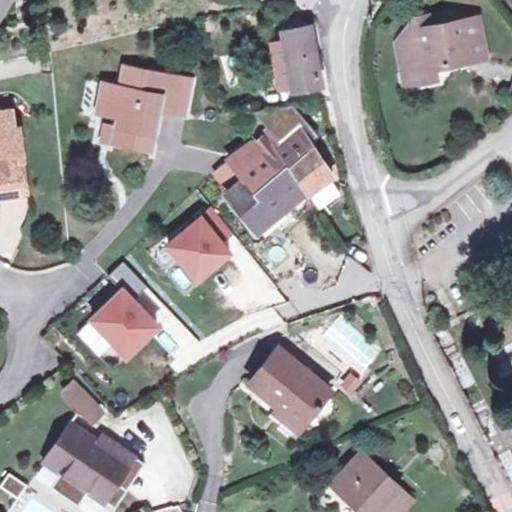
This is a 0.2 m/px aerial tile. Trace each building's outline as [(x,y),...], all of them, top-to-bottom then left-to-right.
[(0,0),(0,15),(8,0),(0,0)] [(300,17),(283,21),(287,40),(290,56),(279,59),(284,84),(295,81),(297,88),(322,82),(312,26),(303,28),(300,17)] [(431,26),(430,17),(417,19),(398,43),(406,84),(419,82),(428,67),(437,65),(487,55),(479,18),(431,26)] [(287,40),(275,42),(279,59),(290,56),(287,40)] [(439,78),(437,65),(428,67),(419,82),(439,78)] [(190,80),(128,67),(124,86),(107,83),(101,110),(121,114),(116,139),(152,147),(160,107),(185,112),(190,80)] [(0,167),(0,168),(0,167),(0,194),(27,191),(19,128),(16,128),(13,109),(0,110),(0,167)] [(257,140),(232,160),(234,161),(246,178),(230,191),(228,192),(259,231),(331,172),(301,124),(281,140),(270,128),(257,140)] [(234,161),(218,175),(230,191),(246,178),(234,161)] [(215,207),(170,244),(199,279),(232,251),(222,240),(234,230),(215,207)] [(125,261),(110,275),(124,289),(94,318),(129,354),(160,325),(135,299),(149,286),(125,261)] [(436,299),(428,303),(432,312),(440,308),(436,299)] [(333,390),(280,346),(251,382),(279,405),(274,412),(302,433),(307,427),(304,425),(333,390)] [(104,413),(75,382),(64,392),(93,423),(104,413)] [(101,442),(72,423),(47,462),(63,472),(52,489),(80,507),(91,491),(117,509),(147,464),(136,457),(137,456),(107,435),(101,442)] [(399,511),(411,499),(361,453),(334,484),(364,511),(399,511)] [(29,486),(11,474),(2,487),(20,500),(29,486)] [(114,511),(117,509),(91,491),(80,507),(87,511),(114,511)]
